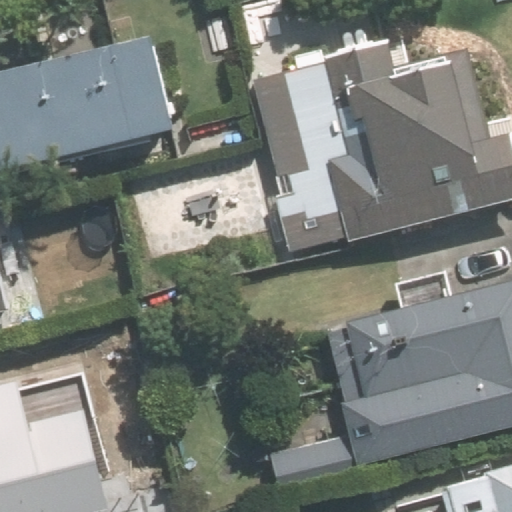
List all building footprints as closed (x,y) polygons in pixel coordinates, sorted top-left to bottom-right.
[(0,171),(196,123),(172,29),(0,72),(0,171)] [(255,78),(296,250),(511,198),(511,131),(500,135),(480,49),(413,65),(408,41),(255,78)] [(0,310),(21,306),(0,226),(0,310)] [(277,452),(285,483),(511,428),(511,283),(336,325),(362,432),(277,452)] [(0,511),(91,511),(125,504),(101,407),(51,420),(40,374),(0,383),(0,511)] [(511,511),(511,466),(460,479),(467,511),(511,511)]
